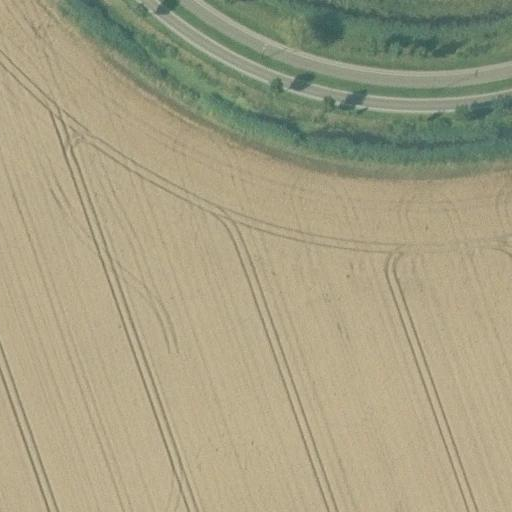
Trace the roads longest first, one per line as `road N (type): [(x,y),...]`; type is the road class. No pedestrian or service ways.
road 1 (tertiary): [(145,0),(257,73),(338,98),(432,108),(511,96)]
road 2 (tertiary): [(511,71),(402,83),(342,76),(257,47),(183,0)]
